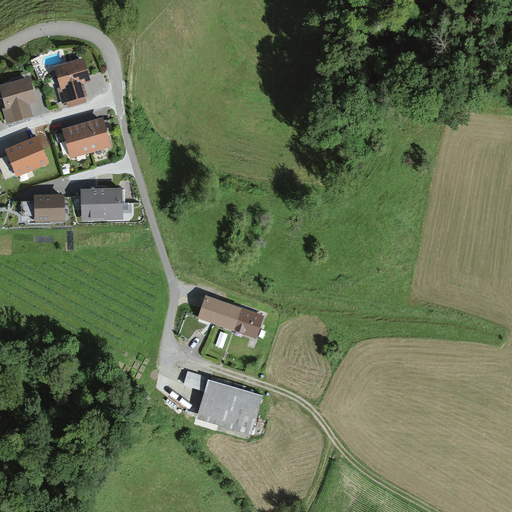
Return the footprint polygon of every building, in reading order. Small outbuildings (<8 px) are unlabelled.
[(52,68),(63,102),(83,96),(78,82),(87,79),(80,59),(52,68)] [(34,79),(7,88),(18,123),(31,119),(26,105),(41,101),(34,79)] [(98,116),(62,126),(70,155),(106,144),(98,116)] [(0,154),(0,168),(5,180),(47,162),(37,139),(0,154)] [(121,189),(82,190),(83,220),(122,218),(121,189)] [(62,218),(61,196),(31,197),(32,202),(21,203),(22,215),(32,214),(32,219),(62,218)] [(198,317),(255,337),(262,318),(206,297),(198,317)] [(250,429),(261,397),(187,373),(184,383),(203,389),(196,411),(250,429)]
